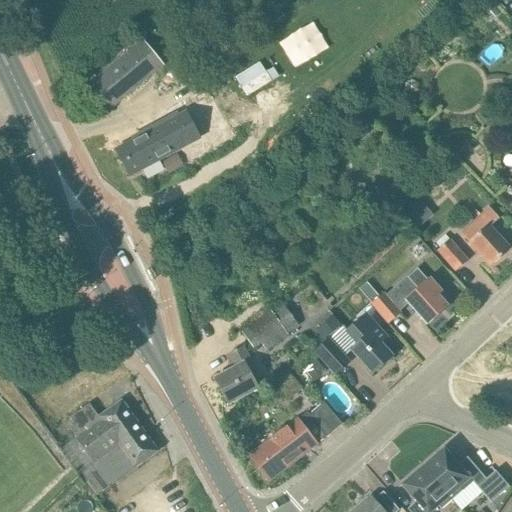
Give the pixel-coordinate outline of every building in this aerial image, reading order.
[(130,50),(105,71),(126,98),(152,76),(130,50)] [(236,78),(246,98),(279,78),(274,69),(266,75),(259,64),(236,78)] [(134,141),(116,150),(130,176),(171,154),(176,151),(193,142),(178,114),(161,123),(132,139),(134,141)] [(175,154),(165,159),(172,171),(181,166),(175,154)] [(469,242),(491,266),(510,249),(490,227),(500,218),(489,207),(461,232),(469,242)] [(469,261),(450,240),(437,251),(455,272),(469,261)] [(441,291),(430,279),(428,281),(419,271),(409,280),(417,290),(406,300),(427,324),(447,306),(437,294),(441,291)] [(371,304),(388,324),(402,313),(384,293),(371,304)] [(255,350),(262,344),(267,351),(289,335),(271,311),(242,332),(255,350)] [(339,326),(330,316),(317,329),(325,338),(339,326)] [(348,331),(347,332),(358,344),(351,349),(351,350),(373,373),(392,356),(381,344),(380,343),(386,337),(377,327),(371,332),(360,320),(348,331)] [(328,338),(314,350),(335,374),(349,361),(328,338)] [(228,354),(235,367),(214,378),(228,405),(259,388),(248,367),(254,364),(244,345),(228,354)] [(312,383),(324,372),(316,363),(304,374),(312,383)] [(289,372),(272,386),(285,400),(301,386),(289,372)] [(75,438),(61,448),(96,496),(98,494),(109,487),(109,486),(135,467),(158,451),(122,401),(99,417),(89,403),(69,418),(75,426),(70,429),(75,436),(75,437),(75,438)] [(298,419),(250,456),(251,458),(267,479),(269,481),(317,445),(317,444),(327,436),(342,424),(324,403),(310,415),(308,412),(298,419)] [(444,448),(423,466),(452,500),(463,491),(460,487),(470,478),(477,487),(482,492),(491,503),(510,487),(496,471),(486,479),(470,460),(462,468),(444,448)] [(441,509),(452,500),(423,466),(402,484),(419,505),(410,511),(430,511),(438,506),(441,509)] [(396,511),(399,510),(383,491),(373,500),(371,496),(352,511),(396,511)]
